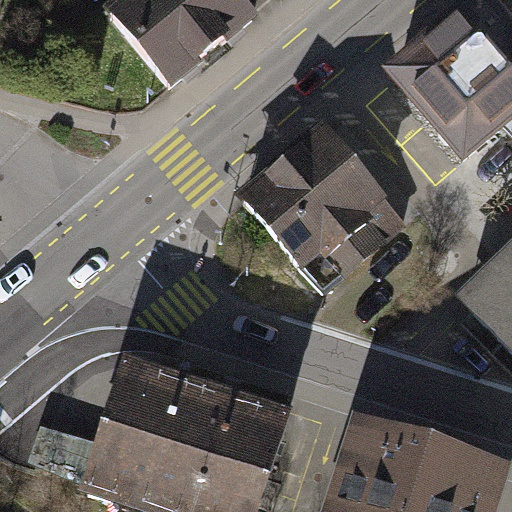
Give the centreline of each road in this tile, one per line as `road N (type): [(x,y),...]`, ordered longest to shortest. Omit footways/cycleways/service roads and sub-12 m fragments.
road 1 (residential): [(511,419),(217,322),(167,294),(106,236)]
road 2 (secondary): [(106,236),(397,0)]
road 3 (secondary): [(0,328),(106,236)]
road 4 (residential): [(106,236),(0,152)]
